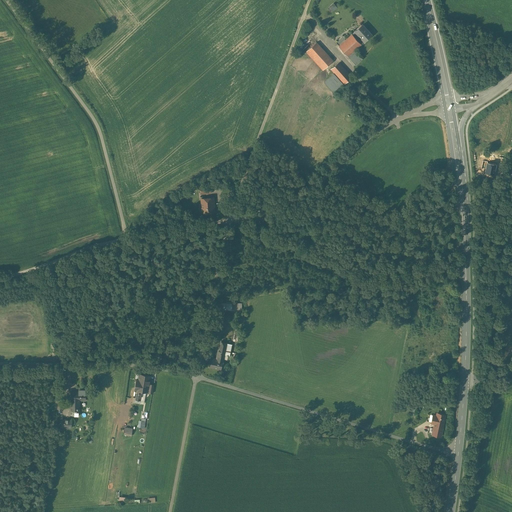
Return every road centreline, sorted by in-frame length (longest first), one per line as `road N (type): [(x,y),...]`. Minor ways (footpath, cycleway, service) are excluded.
road 1 (unclassified): [(458,452),(196,375)]
road 2 (unclassified): [(127,237),(92,116),(6,0)]
road 3 (unclassified): [(448,103),(384,126),(290,202),(231,218)]
road 4 (unclassified): [(231,218),(309,0)]
road 5 (unclassified): [(196,375),(138,365),(0,362)]
road 6 (primary): [(463,195),(464,382)]
road 7 (unclassified): [(196,375),(231,218)]
road 8 (unclassified): [(170,511),(196,375)]
road 9 (track): [(0,278),(117,240)]
